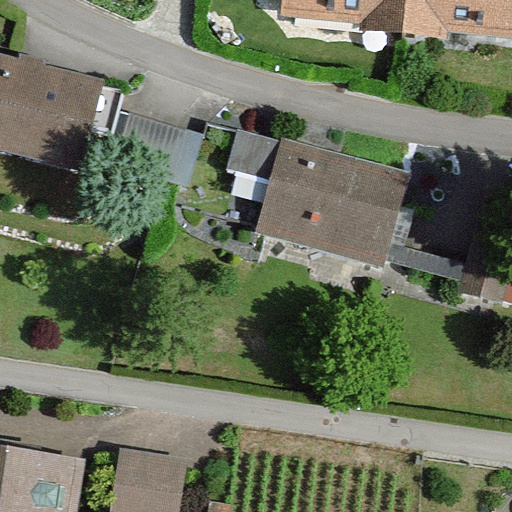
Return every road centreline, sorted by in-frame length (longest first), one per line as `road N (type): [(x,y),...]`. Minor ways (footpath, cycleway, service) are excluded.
road 1 (residential): [(0,371),(511,448)]
road 2 (residential): [(62,0),(232,77),(511,131)]
